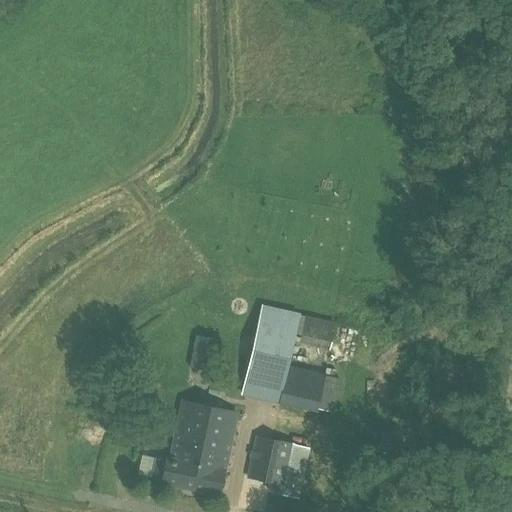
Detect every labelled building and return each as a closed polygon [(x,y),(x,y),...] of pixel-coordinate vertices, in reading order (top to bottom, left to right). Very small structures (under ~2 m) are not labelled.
[(260,306),(245,373),(284,382),(288,365),(296,332),(300,314),(260,306)] [(195,335),(190,367),(213,371),(219,339),(195,335)] [(284,382),(282,392),(317,400),(324,374),(288,365),(284,382)] [(158,460),(154,480),(219,493),(236,414),(184,403),(171,463),(158,460)] [(303,445),(295,443),(254,436),(247,478),(295,487),(303,445)] [(245,487),(240,504),(266,511),(271,494),(245,487)]
